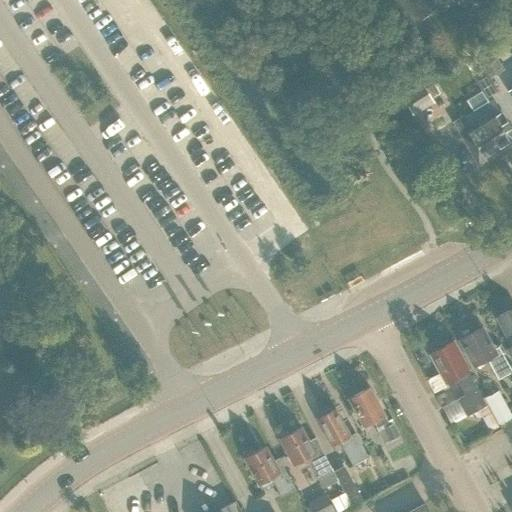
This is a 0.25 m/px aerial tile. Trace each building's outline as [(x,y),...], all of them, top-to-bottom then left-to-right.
[(379,0),(387,10),(395,4),(411,25),(444,0),(379,0)] [(487,48),(475,55),(484,69),(489,77),(501,70),(487,48)] [(484,69),(472,76),(481,91),(486,99),(498,91),(489,77),(484,69)] [(486,99),(481,91),(466,100),(474,112),(473,113),(479,122),(498,152),(511,143),(511,131),(499,111),(498,112),(491,101),(488,102),(486,99)] [(452,123),(478,164),(498,152),(473,113),(466,118),(464,115),(452,123)] [(511,311),(497,319),(511,346),(505,349),(511,361),(511,311)] [(463,340),(460,342),(474,368),(488,360),(496,374),(507,368),(499,353),(497,355),(482,329),(471,335),(469,334),(463,338),(463,340)] [(453,343),(431,356),(446,384),(455,379),(465,396),(458,400),(468,417),(481,410),(492,430),(498,427),(468,372),(453,343)] [(347,399),(355,413),(364,430),(386,418),(369,387),(347,399)] [(496,391),(486,396),(501,422),(511,417),(496,391)] [(350,435),(336,410),(332,412),(329,411),(323,415),(322,417),(318,420),(333,448),(340,444),(352,465),(369,456),(355,432),(350,435)] [(392,420),(376,429),(384,444),(400,435),(393,423),(392,420)] [(308,441),(302,428),(292,434),(290,433),(284,436),(283,439),(280,440),(295,467),(308,460),(316,476),(331,468),(315,437),(308,441)] [(247,458),(245,460),(259,486),(272,479),(282,496),(295,489),(279,460),(275,462),(267,448),(257,453),(254,452),(248,455),(247,458)] [(344,465),(333,471),(346,493),(352,505),(353,506),(363,501),(344,465)] [(335,511),(325,493),(307,503),(312,511),(335,511)] [(346,493),(331,501),(337,511),(339,511),(352,505),(346,493)] [(222,511),(241,511),(236,502),(221,510),(222,511)]
